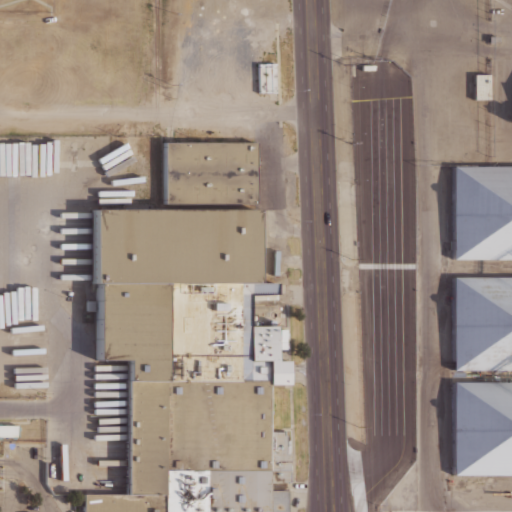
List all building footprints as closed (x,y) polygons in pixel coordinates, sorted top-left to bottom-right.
[(486,74),(487,99),(471,99),(471,74),(486,74)] [(256,202),(164,202),(164,141),(256,141),(256,202)] [(511,162),(451,161),(449,255),(511,255),(511,162)] [(83,511),(83,494),(128,494),(128,380),(130,380),(130,359),(100,359),(100,282),(96,282),(96,208),(259,208),(259,282),(278,282),(278,293),(273,293),(273,303),(285,303),(285,326),(278,326),(278,359),(290,359),(290,384),(269,384),(269,431),(283,431),(283,429),(289,429),(289,482),(269,482),(269,489),(289,489),(289,511),(83,511)] [(511,276),(454,276),(453,369),(511,370),(511,276)] [(511,384),(453,384),(451,477),(511,478),(511,384)] [(17,425),(0,424),(0,436),(17,436),(17,425)]
